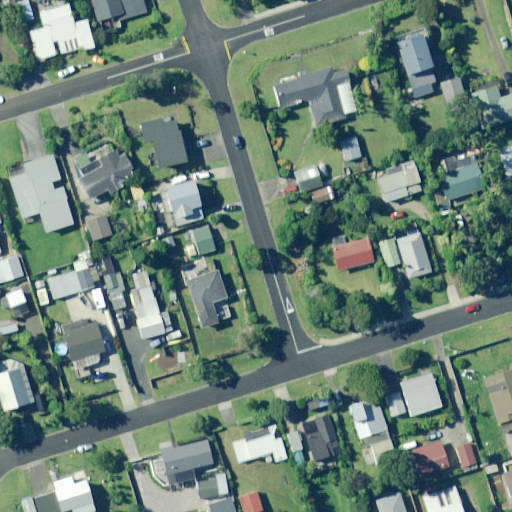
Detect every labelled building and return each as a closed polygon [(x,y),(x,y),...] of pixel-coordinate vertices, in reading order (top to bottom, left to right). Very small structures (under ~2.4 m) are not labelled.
[(34,18),(27,0),(20,0),(15,2),(23,22),(34,18)] [(146,13),(143,0),(92,0),(101,32),(119,27),(117,21),(146,13)] [(73,22),(68,4),(39,12),(43,28),(29,32),(37,60),(93,45),(86,18),(73,22)] [(422,28),(395,38),(406,72),(433,62),(422,28)] [(337,83),(350,80),(346,67),(334,71),(332,64),(298,73),(299,75),(273,82),(279,107),(308,99),(315,125),(346,116),(337,83)] [(414,94),(437,86),(431,64),(407,72),(414,94)] [(460,74),(440,81),(445,98),(464,91),(460,74)] [(511,118),(511,91),(501,95),(497,83),(471,91),(482,128),(511,118)] [(158,168),(168,165),(171,176),(179,173),(176,163),(185,161),(174,117),(160,121),(160,119),(138,124),(143,143),(150,141),(158,168)] [(356,134),(339,139),(345,159),(361,155),(356,134)] [(511,143),(499,148),(507,176),(511,174),(511,143)] [(118,157),(115,151),(78,170),(81,175),(76,178),(87,199),(108,189),(110,193),(122,186),(120,182),(134,174),(124,154),(118,157)] [(73,224),(53,155),(22,164),(22,167),(7,171),(23,225),(41,220),(45,232),(73,224)] [(485,184),(477,160),(438,172),(447,198),(485,184)] [(322,184),(316,163),(293,170),(300,191),(322,184)] [(382,192),(420,179),(415,163),(404,166),(404,168),(376,175),(382,192)] [(511,196),(511,175),(500,179),(506,198),(511,196)] [(203,217),(192,181),(157,192),(173,230),(203,217)] [(134,200),(136,199),(139,210),(146,208),(142,197),(144,197),(139,182),(129,185),(134,200)] [(334,196),(331,184),(310,191),(314,202),(334,196)] [(453,211),(449,200),(438,204),(442,215),(453,211)] [(111,235),(105,216),(86,221),(91,241),(111,235)] [(206,286),(197,255),(205,252),(207,260),(218,257),(208,226),(191,231),(196,245),(179,250),(192,292),(194,291),(203,318),(221,313),(218,304),(230,300),(224,280),(206,286)] [(432,270),(421,231),(396,237),(398,244),(396,245),(394,236),(379,241),(387,266),(403,260),(409,277),(432,270)] [(375,260),(368,236),(332,245),(338,269),(375,260)] [(82,252),(84,259),(73,262),(76,271),(57,277),(63,296),(101,284),(90,249),(82,252)] [(127,306),(111,252),(101,255),(105,269),(102,270),(114,310),(127,306)] [(0,283),(23,275),(17,256),(0,261),(0,283)] [(164,332),(144,265),(130,270),(136,288),(130,290),(138,318),(136,319),(142,339),(164,332)] [(49,303),(42,280),(34,282),(41,305),(49,303)] [(28,309),(20,289),(0,296),(0,300),(7,317),(28,309)] [(88,327),(86,318),(60,326),(77,378),(101,370),(95,353),(103,350),(95,324),(88,327)] [(20,357),(0,363),(0,398),(4,410),(33,401),(20,357)] [(511,369),(483,378),(501,434),(511,430),(511,369)] [(409,411),(410,415),(441,407),(431,373),(401,382),(403,391),(385,396),(391,416),(409,411)] [(276,391),(287,427),(298,424),(288,388),(276,391)] [(287,427),(276,391),(270,393),(272,403),(268,404),(271,417),(276,416),(280,429),(287,427)] [(348,406),(362,448),(370,445),(373,457),(393,450),(376,397),(348,406)] [(337,446),(327,411),(308,417),(310,425),(303,427),(313,461),(334,455),(332,448),(337,446)] [(265,425),(266,430),(243,436),(229,441),(235,463),(264,455),(266,464),(286,458),(275,422),(265,425)] [(306,461),(299,432),(288,435),(295,464),(306,461)] [(149,460),(153,476),(163,486),(193,479),(191,468),(212,463),(206,439),(160,450),(161,457),(149,460)] [(447,467),(440,441),(411,450),(418,476),(447,467)] [(457,449),(447,452),(450,462),(460,459),(463,471),(478,467),(471,442),(456,446),(457,449)] [(511,470),(501,474),(509,501),(511,499),(511,470)] [(228,493),(224,472),(215,474),(216,478),(196,482),(199,499),(228,493)] [(73,484),(71,477),(52,482),(60,511),(71,509),(71,511),(94,511),(85,481),(73,484)] [(462,511),(455,487),(422,497),(426,511),(462,511)] [(258,511),(263,510),(256,492),(238,498),(243,511),(258,511)] [(404,511),(398,492),(375,500),(378,511),(404,511)] [(54,511),(50,495),(32,499),(31,496),(22,498),(26,511),(21,511),(54,511)] [(234,511),(230,500),(208,506),(209,511),(234,511)]
